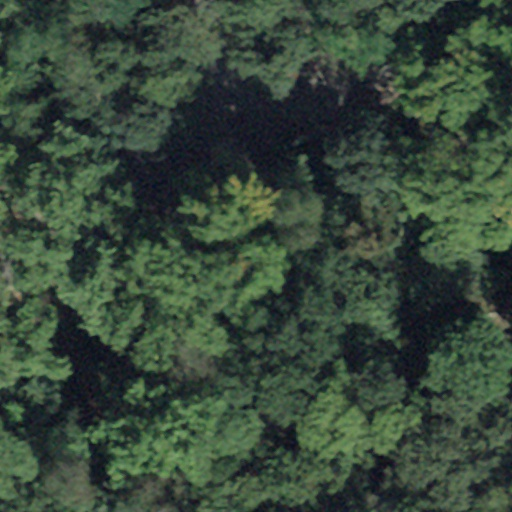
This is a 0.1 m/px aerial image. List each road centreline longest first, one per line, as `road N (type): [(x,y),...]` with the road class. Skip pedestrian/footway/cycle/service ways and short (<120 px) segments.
road 1 (unclassified): [(0,224),(219,125),(202,0)]
road 2 (track): [(491,0),(219,125)]
